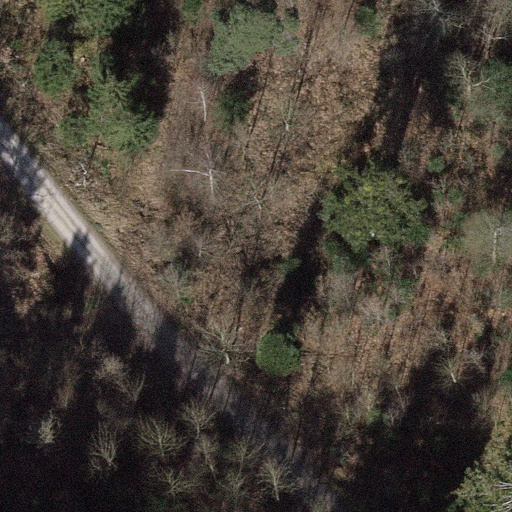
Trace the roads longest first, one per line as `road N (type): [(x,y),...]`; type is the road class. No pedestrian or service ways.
road 1 (track): [(326,511),(0,133)]
road 2 (track): [(162,330),(0,327)]
